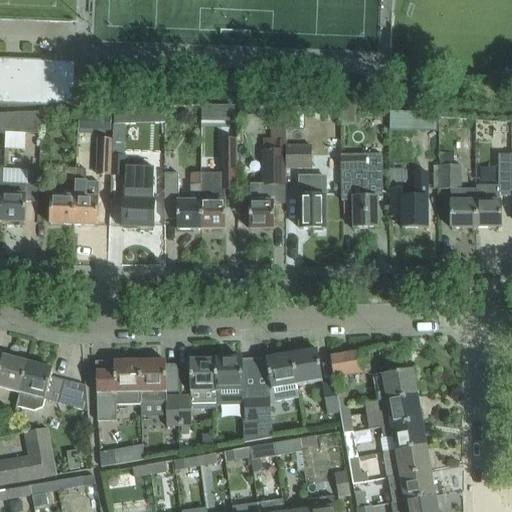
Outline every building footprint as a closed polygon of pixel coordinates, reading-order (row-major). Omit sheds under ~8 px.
[(0,105),(74,108),(75,83),(76,62),(0,59),(0,105)] [(247,191),(247,195),(248,202),(249,202),(250,230),(274,230),(274,187),(286,187),(286,170),(285,170),(285,150),(285,146),(285,103),(269,103),(269,138),(270,138),(272,142),(274,142),(275,142),(275,151),(261,151),(261,187),(259,185),(254,185),(249,187),(247,191)] [(113,140),(111,176),(125,177),(125,169),(124,169),(124,157),(123,157),(124,126),(165,124),(165,108),(125,109),(125,110),(113,111),(113,126),(113,140)] [(40,134),(41,113),(6,114),(5,133),(40,134)] [(111,177),(113,140),(98,139),(96,177),(111,177)] [(221,175),(213,174),(201,174),(201,231),(225,231),(225,191),(237,191),(237,140),(221,140),(221,175)] [(34,144),(21,142),(20,148),(11,146),(9,157),(32,159),(34,144)] [(285,146),(285,150),(285,170),(286,170),(311,170),(312,146),(285,146)] [(461,190),(461,166),(452,166),(452,154),(439,154),(439,173),(439,190),(451,190),(451,230),(476,230),(476,189),(461,190)] [(365,155),(341,156),(341,173),(341,201),(354,201),(354,230),(378,230),(378,198),(382,198),(382,156),(365,156),(365,155)] [(501,230),(501,197),(511,197),(511,163),(500,163),(500,186),(476,186),(476,189),(476,230),(501,230)] [(75,182),(76,170),(65,169),(64,182),(75,182)] [(123,203),(122,228),(140,229),(140,233),(153,233),(154,202),(153,201),(154,170),(125,169),(125,177),(124,200),(123,200),(123,201),(123,203)] [(97,228),(100,183),(85,182),(86,170),(76,170),(75,182),(74,194),(73,227),(97,228)] [(428,230),(428,173),(414,173),(414,197),(402,197),(402,170),(389,170),(389,218),(402,218),(402,230),(428,230)] [(201,231),(201,174),(191,174),(190,201),(179,202),(179,174),(164,174),(164,220),(178,221),(178,231),(201,231)] [(326,177),(299,177),(299,183),(300,230),(326,230),(326,198),(326,183),(326,177)] [(3,184),(2,187),(1,223),(25,224),(27,185),(3,184)] [(73,227),(74,194),(64,193),(63,196),(50,196),(49,226),(73,227)] [(418,397),(414,371),(402,373),(398,347),(383,350),(388,375),(373,378),(377,404),(418,397)] [(323,382),(317,350),(291,355),(297,387),(323,382)] [(362,374),(359,353),(331,358),(334,378),(362,374)] [(297,387),(291,355),(266,359),(271,391),(297,387)] [(0,389),(20,394),(28,364),(2,357),(0,366),(0,389)] [(217,405),(216,393),(216,360),(190,361),(191,396),(178,396),(179,427),(191,427),(191,406),(217,405)] [(241,360),(216,360),(216,393),(217,405),(243,405),(242,392),(241,360)] [(166,397),(166,361),(140,362),(141,404),(165,403),(166,428),(179,427),(178,396),(166,397)] [(141,404),(140,362),(114,363),(114,373),(96,373),(97,423),(115,423),(115,406),(140,406),(140,404),(141,404)] [(45,401),(51,378),(53,370),(28,364),(20,394),(16,407),(34,412),(43,409),(45,401)] [(58,405),(64,382),(51,378),(45,401),(58,405)] [(339,410),(337,395),(336,395),(334,383),(322,385),(327,416),(340,414),(339,410)] [(257,425),(257,394),(244,394),(245,426),(257,425)] [(271,425),(270,394),(257,394),(257,425),(271,425)] [(349,408),(346,394),(337,395),(339,410),(349,408)] [(422,422),(418,397),(377,404),(365,406),(370,431),(381,429),(422,422)] [(353,434),(349,408),(339,410),(340,414),(344,435),(353,434)] [(427,447),(422,422),(381,429),(383,439),(392,438),(394,452),(427,447)] [(148,445),(147,429),(118,430),(119,446),(148,445)] [(50,442),(48,430),(24,434),(27,446),(50,442)] [(359,433),(353,434),(344,435),(348,460),(358,459),(357,451),(355,442),(360,441),(359,433)] [(166,455),(164,435),(148,437),(149,448),(136,449),(137,457),(166,455)] [(317,447),(316,437),(299,440),(300,450),(301,450),(317,447)] [(300,450),(299,440),(274,445),(276,457),(302,453),(301,450),(300,450)] [(52,453),(50,442),(27,446),(29,458),(52,453)] [(276,457),(274,445),(249,449),(250,459),(251,459),(253,474),(256,474),(258,473),(260,471),(261,469),(261,466),(261,460),(276,457)] [(427,447),(394,452),(383,454),(387,479),(399,477),(431,472),(427,447)] [(250,459),(249,449),(233,452),(235,462),(250,459)] [(100,453),(98,454),(101,469),(116,466),(113,451),(100,453)] [(56,478),(52,453),(29,458),(17,460),(21,484),(56,478)] [(217,464),(215,455),(199,458),(200,467),(217,464)] [(200,467),(199,458),(182,461),(184,470),(200,467)] [(361,474),(358,459),(348,460),(352,485),(368,482),(366,473),(361,474)] [(21,484),(17,460),(4,462),(8,486),(21,484)] [(0,487),(8,486),(4,462),(0,462),(0,487)] [(167,473),(165,463),(149,466),(150,476),(167,473)] [(150,476),(149,466),(132,469),(134,479),(150,476)] [(350,497),(346,472),(334,474),(338,499),(350,497)] [(436,498),(431,472),(399,477),(403,504),(436,498)] [(82,487),(80,478),(54,483),(56,492),(82,487)] [(56,492),(54,483),(29,487),(31,497),(56,492)] [(31,497),(29,487),(4,492),(6,501),(31,497)] [(367,510),(367,508),(364,492),(354,494),(357,510),(356,510),(356,511),(367,510)] [(334,511),(333,497),(307,501),(308,510),(308,511),(334,511)] [(403,504),(391,506),(391,511),(437,511),(436,498),(403,504)] [(284,511),(283,501),(257,504),(258,511),(284,511)]
